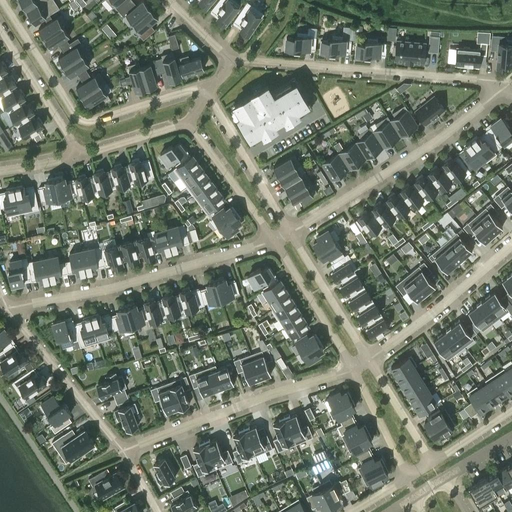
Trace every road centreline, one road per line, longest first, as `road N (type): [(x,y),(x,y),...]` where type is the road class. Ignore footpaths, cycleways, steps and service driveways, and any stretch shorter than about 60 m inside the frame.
road 1 (residential): [(229,60),(507,85)]
road 2 (residential): [(204,88),(78,121),(1,0)]
road 3 (residential): [(9,308),(273,242)]
road 4 (residential): [(293,232),(435,142),(507,85)]
road 5 (residential): [(123,451),(353,370)]
road 6 (residential): [(123,451),(9,308)]
road 7 (residential): [(369,360),(511,245)]
road 8 (residential): [(293,232),(204,88)]
road 9 (residential): [(273,242),(353,370)]
road 10 (residential): [(369,360),(293,232)]
road 11 (residential): [(0,30),(78,156)]
road 12 (residential): [(186,123),(273,242)]
road 13 (residential): [(353,370),(405,479)]
